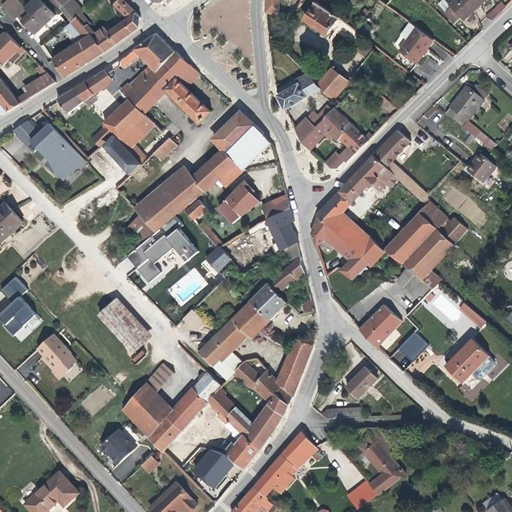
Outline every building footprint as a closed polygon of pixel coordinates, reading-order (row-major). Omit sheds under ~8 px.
[(20,0),(8,0),(4,5),(16,17),(19,15),(36,33),(56,14),(42,0),(33,0),(28,5),(27,6),(26,6),(20,0)] [(70,0),(61,8),(71,22),(79,16),(106,51),(142,26),(142,18),(124,0),(118,0),(115,4),(127,18),(109,31),(104,25),(97,31),(74,0),(70,0)] [(268,0),(267,13),(278,14),(280,0),(268,0)] [(464,20),(485,0),(455,0),(450,5),(452,7),(461,17),(464,20)] [(502,2),(487,13),(491,19),(506,9),(502,2)] [(329,37),(341,19),(321,6),(317,4),(306,21),(329,37)] [(461,17),(452,7),(446,13),(455,23),(461,17)] [(79,16),(71,22),(83,37),(53,56),(66,76),(67,76),(106,51),(79,16)] [(418,65),(435,41),(418,28),(401,52),(418,65)] [(0,112),(1,114),(19,104),(0,82),(0,69),(10,59),(14,63),(27,51),(22,45),(8,31),(0,38),(0,112)] [(150,64),(130,84),(129,83),(122,90),(130,98),(176,51),(158,33),(135,49),(147,61),(150,64)] [(188,87),(179,79),(193,65),(176,50),(176,51),(130,98),(146,113),(168,91),(200,121),(212,109),(188,87)] [(26,94),(28,98),(55,81),(40,65),(37,69),(42,75),(23,87),(27,93),(26,94)] [(201,74),(193,65),(179,79),(188,87),(201,74)] [(95,93),(114,78),(111,74),(106,68),(58,98),(69,113),(76,108),(86,101),(89,105),(96,100),(93,95),(95,93)] [(331,69),(319,83),(325,89),(336,98),(348,83),(331,69)] [(287,110),(325,89),(319,83),(308,73),(277,91),(278,94),(287,110)] [(447,113),(465,128),(469,122),(486,100),(485,100),(489,95),(481,89),(477,93),(468,86),(447,113)] [(135,145),(157,124),(146,113),(130,98),(104,121),(105,122),(102,125),(104,127),(93,138),(101,147),(116,134),(130,150),(135,145)] [(296,130),(306,143),(337,111),(334,109),(333,110),(329,106),(313,123),(308,118),(296,130)] [(227,149),(229,151),(256,125),(240,110),(212,138),(223,149),(227,149)] [(337,111),(306,143),(312,152),(326,136),(329,133),(335,138),(339,141),(341,139),(350,147),(341,156),(349,163),(371,142),(337,111)] [(56,169),(58,167),(67,176),(86,158),(51,122),(40,131),(29,119),(14,128),(35,150),(39,146),(45,152),(47,150),(50,152),(53,156),(51,158),(48,161),(56,169)] [(469,122),(465,128),(478,138),(482,133),(469,122)] [(226,186),(272,142),(256,125),(229,151),(239,162),(219,178),(226,186)] [(403,134),(399,130),(375,155),(402,180),(408,174),(395,161),(412,142),(403,134)] [(329,133),(326,136),(332,141),(335,138),(329,133)] [(493,150),(497,145),(482,133),(478,138),(493,150)] [(178,145),(170,136),(155,152),(156,153),(163,159),(178,145)] [(135,145),(130,150),(144,164),(149,159),(135,145)] [(219,178),(239,162),(229,151),(227,149),(223,149),(195,174),(199,180),(198,181),(205,190),(219,178)] [(47,150),(45,152),(51,158),(53,156),(50,152),(47,150)] [(349,163),(341,156),(338,153),(326,165),(337,175),(349,163)] [(400,179),(375,155),(321,211),(318,217),(332,228),(352,245),(372,267),(369,271),(399,279),(409,268),(424,280),(434,270),(457,245),(436,225),(447,215),(432,200),(395,239),(379,224),(370,234),(346,211),(369,185),(372,187),(375,185),(382,191),(388,185),(392,188),(400,179)] [(494,174),(481,160),(471,169),(484,184),(494,174)] [(186,163),(133,206),(140,214),(156,231),(184,208),(198,196),(205,190),(198,181),(199,180),(195,174),(186,163)] [(67,176),(58,167),(56,169),(64,178),(67,176)] [(408,174),(402,180),(412,189),(418,183),(408,174)] [(256,190),(246,180),(220,207),(233,221),(245,211),(259,200),(254,192),(256,190)] [(424,200),(430,194),(418,183),(412,189),(424,200)] [(291,207),(292,206),(288,192),(261,204),(268,218),(291,207)] [(198,196),(184,208),(195,220),(208,208),(198,196)] [(0,243),(24,221),(7,202),(0,208),(0,243)] [(268,218),(257,224),(247,230),(251,236),(269,226),(276,240),(268,245),(273,256),(274,255),(299,240),(291,222),(294,220),(291,207),(268,218)] [(436,225),(457,245),(469,229),(457,216),(455,217),(450,212),(447,215),(436,225)] [(137,247),(156,231),(140,214),(122,231),(137,247)] [(332,228),(318,217),(312,233),(320,252),(332,245),(350,260),(340,269),(355,280),(364,270),(369,271),(372,267),(352,245),(332,228)] [(199,224),(220,245),(222,244),(225,242),(204,219),(199,224)] [(179,267),(199,252),(178,226),(156,243),(151,236),(125,257),(147,284),(162,272),(157,266),(170,256),(179,267)] [(301,255),(299,240),(274,255),(276,259),(279,256),(288,254),(292,262),(278,273),(273,268),(261,279),(266,284),(270,281),(281,292),(296,280),(298,282),(307,275),(301,255)] [(221,271),(231,260),(231,254),(222,244),(220,245),(207,257),(221,271)] [(180,305),(207,283),(195,268),(168,290),(180,305)] [(409,268),(399,279),(422,301),(435,289),(424,280),(409,268)] [(424,280),(435,289),(442,281),(444,279),(434,270),(424,280)] [(3,290),(14,302),(21,296),(29,289),(17,277),(3,290)] [(266,284),(233,317),(251,335),(253,338),(260,331),(272,319),(271,319),(290,300),(281,292),(270,281),(266,284)] [(14,302),(1,315),(8,323),(6,325),(16,335),(38,314),(21,296),(14,302)] [(118,296),(99,314),(134,351),(154,334),(118,296)] [(303,301),(305,311),(316,309),(313,298),(303,301)] [(195,305),(185,316),(195,326),(205,316),(195,305)] [(362,329),(379,347),(402,323),(385,306),(362,329)] [(251,335),(233,317),(219,331),(199,350),(218,368),(234,352),(251,335)] [(406,369),(429,344),(414,331),(392,356),(406,369)] [(56,332),(39,347),(45,354),(44,356),(63,377),(79,361),(72,353),(73,351),(56,332)] [(297,338),(294,345),(312,352),(314,345),(297,338)] [(472,340),(448,365),(465,381),(472,374),(477,379),(480,380),(494,365),(494,361),(472,340)] [(294,345),(279,379),(294,394),(312,352),(294,345)] [(140,349),(131,358),(136,363),(145,354),(140,349)] [(234,352),(218,368),(228,379),(243,362),(234,352)] [(262,375),(246,359),(243,362),(228,379),(232,382),(237,376),(247,385),(253,386),(269,402),(255,422),(226,394),(228,392),(222,386),(209,401),(213,404),(260,450),(286,413),(294,394),(279,379),(268,368),(262,375)] [(123,409),(149,436),(175,408),(159,392),(176,373),(164,362),(153,375),(133,397),(123,409)] [(379,379),(367,367),(348,385),(360,397),(379,379)] [(209,370),(194,387),(209,401),(222,386),(223,384),(209,370)] [(149,436),(160,448),(163,450),(209,401),(194,387),(149,436)] [(401,396),(395,390),(384,401),(390,407),(401,396)] [(219,410),(213,404),(211,407),(217,413),(219,410)] [(329,409),(324,414),(329,418),(346,416),(346,408),(329,409)] [(225,451),(245,469),(260,450),(220,412),(217,415),(226,423),(225,424),(233,432),(232,433),(238,439),(236,442),(233,440),(225,451)] [(378,425),(367,426),(373,433),(390,453),(396,447),(378,425)] [(112,451),(121,462),(138,447),(120,429),(102,445),(110,453),(112,451)] [(324,429),(304,431),(316,445),(320,441),(319,439),(321,438),(318,435),(324,429)] [(325,440),(330,435),(330,434),(324,429),(318,435),(321,438),(319,439),(320,441),(316,445),(320,450),(322,453),(330,446),(325,440)] [(304,431),(256,486),(266,495),(272,489),(276,491),(304,462),(299,457),(307,450),(314,457),(320,450),(316,445),(304,431)] [(380,494),(408,473),(390,453),(373,433),(358,445),(382,472),(370,482),(380,494)] [(222,472),(233,458),(225,451),(213,449),(195,469),(210,480),(208,482),(215,487),(225,474),(222,472)] [(119,464),(121,462),(112,451),(110,453),(119,464)] [(152,455),(143,463),(150,470),(159,462),(152,455)] [(318,485),(321,488),(332,479),(338,474),(339,473),(335,467),(319,480),(321,483),(318,485)] [(79,493),(59,472),(24,504),(31,511),(45,511),(58,501),(64,507),(79,493)] [(341,478),(338,474),(332,479),(335,483),(341,478)] [(179,482),(151,507),(156,511),(180,511),(186,507),(190,511),(199,503),(179,482)] [(380,494),(370,482),(359,491),(369,502),(380,494)] [(266,495),(256,486),(232,511),(257,511),(258,511),(268,511),(276,504),(269,498),(266,495)] [(490,508),(505,498),(500,491),(486,501),(490,508)] [(511,511),(511,507),(505,498),(488,510),(489,511),(511,511)] [(351,511),(357,508),(350,500),(338,510),(340,511),(351,511)]
